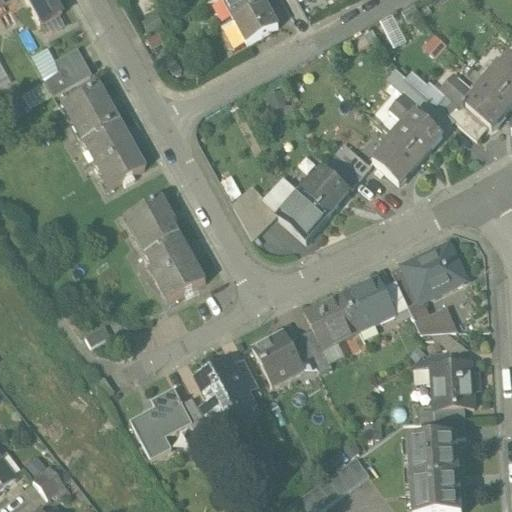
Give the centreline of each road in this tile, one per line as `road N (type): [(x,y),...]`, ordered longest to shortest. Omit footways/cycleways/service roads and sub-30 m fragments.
road 1 (residential): [(151,126),(382,0)]
road 2 (residential): [(475,196),(279,289),(256,288)]
road 3 (residential): [(151,126),(226,265),(256,288)]
road 4 (residential): [(256,288),(246,315),(109,388)]
road 5 (residential): [(82,0),(151,126)]
